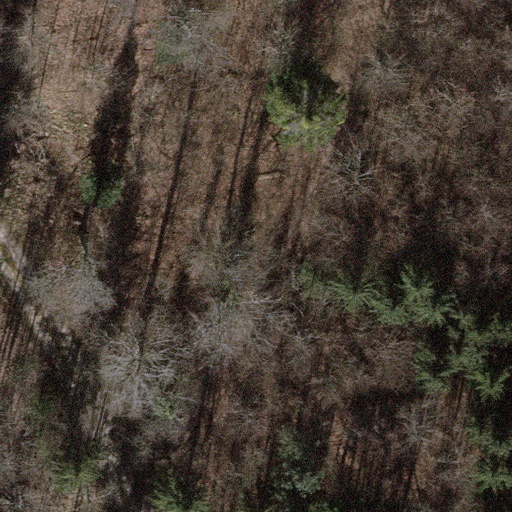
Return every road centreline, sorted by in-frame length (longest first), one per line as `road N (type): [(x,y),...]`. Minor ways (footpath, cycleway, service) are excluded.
road 1 (track): [(105,449),(257,286),(364,46),(372,0)]
road 2 (track): [(129,511),(49,300),(0,237)]
